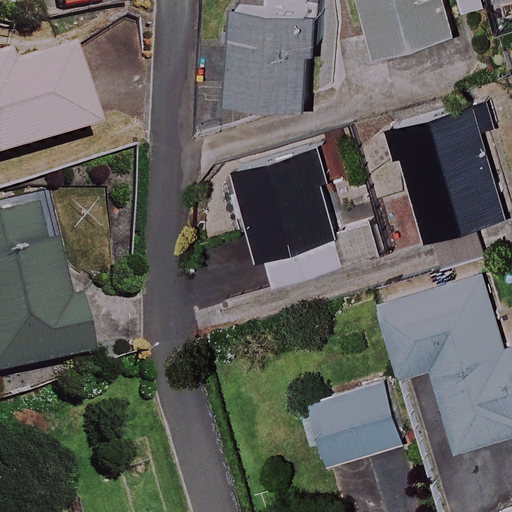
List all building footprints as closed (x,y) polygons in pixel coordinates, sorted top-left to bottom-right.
[(459,29),(451,0),(364,0),(379,52),(459,29)] [(318,9),(229,5),(226,96),(315,99),(318,9)] [(0,150),(92,124),(68,44),(9,61),(6,50),(0,51),(0,150)] [(502,123),(491,92),(392,127),(431,237),(511,208),(511,205),(485,129),(502,123)] [(345,230),(319,144),(236,170),(262,255),(270,253),(278,281),(384,248),(376,220),(345,230)] [(64,299),(52,238),(40,240),(33,208),(0,214),(0,369),(85,352),(74,297),(64,299)] [(511,348),(507,350),(484,268),(380,298),(402,374),(434,364),(457,447),(511,431),(511,348)] [(404,440),(387,379),(303,403),(320,464),(404,440)]
